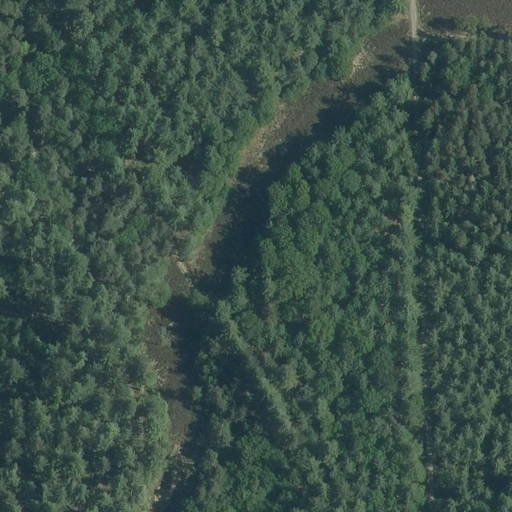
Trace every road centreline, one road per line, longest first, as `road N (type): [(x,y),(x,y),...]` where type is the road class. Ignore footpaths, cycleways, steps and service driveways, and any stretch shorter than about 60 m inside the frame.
road 1 (unknown): [(69,63),(319,511)]
road 2 (track): [(431,511),(411,0)]
road 3 (track): [(0,146),(69,63),(178,0)]
